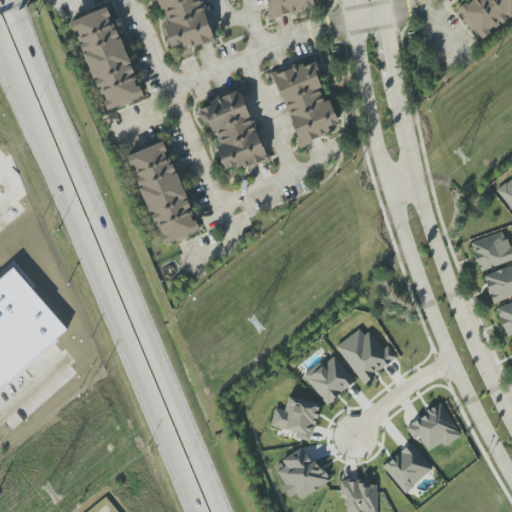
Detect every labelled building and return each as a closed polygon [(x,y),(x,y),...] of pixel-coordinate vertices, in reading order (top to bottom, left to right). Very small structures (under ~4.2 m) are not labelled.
[(169,48),(182,45),(183,49),(211,42),(201,0),(152,0),(153,1),(156,0),(160,0),(166,23),(164,24),(169,48)] [(266,0),(268,16),(314,10),(312,0),(266,0)] [(511,0),(465,0),(456,7),(480,39),(511,13),(511,0)] [(72,20),(104,110),(141,98),(109,7),(72,20)] [(272,75),(300,146),(330,134),(328,127),(338,123),(329,100),(327,101),(311,60),(272,75)] [(264,160),(243,92),(197,106),(203,124),(211,122),(219,147),(217,147),(224,172),(264,160)] [(163,245),(198,232),(165,142),(127,155),(149,215),(152,214),(163,245)] [(511,178),(496,190),(511,210),(511,178)] [(470,243),(480,271),(511,260),(511,245),(509,247),(504,231),(470,243)] [(511,265),(483,276),(493,304),(511,296),(511,265)] [(0,392),(0,285),(23,266),(77,327),(0,392)] [(511,334),(511,301),(496,309),(507,336),(511,334)] [(370,332),(364,336),(359,330),(336,347),(363,383),(397,358),(388,346),(383,350),(370,332)] [(305,374),(324,404),(354,384),(335,355),(305,374)] [(310,441),(320,405),(288,396),(284,410),(275,408),(270,425),(296,433),(295,437),(310,441)] [(461,436),(442,404),(405,426),(414,440),(420,437),(428,451),(441,443),(443,446),(461,436)] [(432,469),(410,443),(383,467),(405,493),(432,469)] [(300,499),(327,483),(304,446),(282,460),(285,466),(276,472),(291,496),(296,493),(300,499)] [(346,511),(377,511),(376,483),(340,483),(341,496),(346,496),(346,511)]
